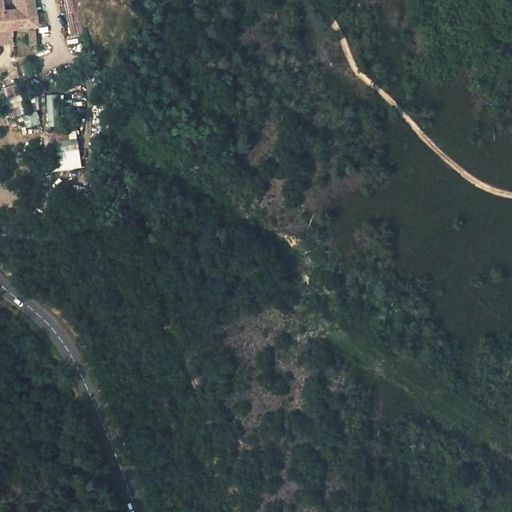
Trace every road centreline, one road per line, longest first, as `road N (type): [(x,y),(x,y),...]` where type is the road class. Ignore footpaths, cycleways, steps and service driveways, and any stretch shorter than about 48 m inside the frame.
road 1 (track): [(221,511),(211,437),(187,362),(131,265),(76,241),(0,233)]
road 2 (track): [(325,0),(356,70),(454,167),(511,195)]
road 3 (secondary): [(142,511),(56,336),(0,284)]
